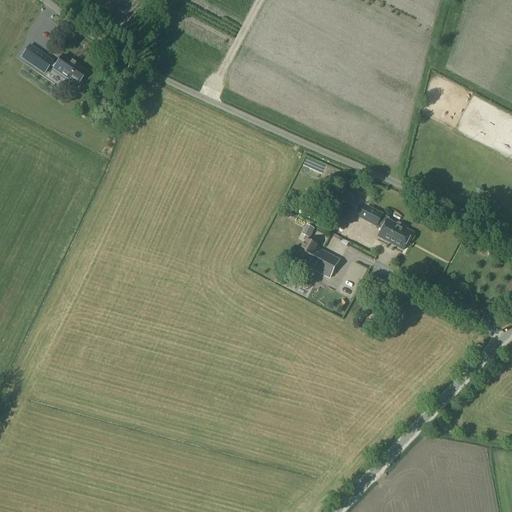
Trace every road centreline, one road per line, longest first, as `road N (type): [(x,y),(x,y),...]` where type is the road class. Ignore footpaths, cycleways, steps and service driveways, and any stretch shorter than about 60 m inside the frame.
road 1 (unclassified): [(511,243),(181,93),(34,0)]
road 2 (unclassified): [(336,511),(511,334)]
